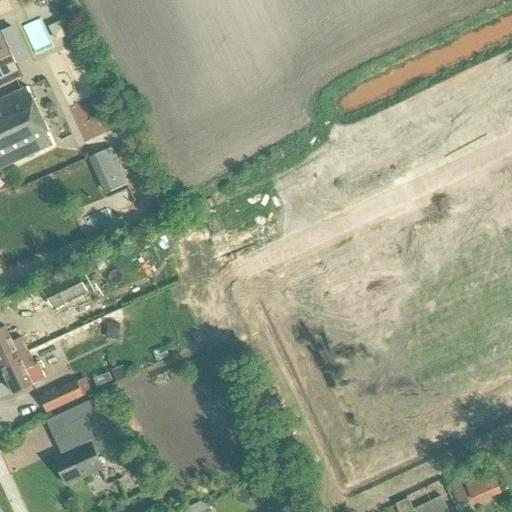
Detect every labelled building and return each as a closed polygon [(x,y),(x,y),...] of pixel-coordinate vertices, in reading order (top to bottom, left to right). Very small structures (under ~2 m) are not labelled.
[(0,88),(23,78),(1,32),(0,32),(0,88)] [(0,169),(54,144),(28,88),(0,100),(0,169)] [(79,274),(45,291),(53,307),(87,290),(79,274)] [(200,300),(209,296),(204,286),(195,290),(200,300)] [(86,329),(93,344),(104,339),(97,324),(86,329)] [(0,329),(0,365),(28,352),(21,338),(12,342),(5,328),(0,329)] [(0,365),(0,367),(13,394),(32,385),(41,381),(28,352),(0,365)] [(78,381),(41,397),(48,413),(85,396),(78,381)] [(79,447),(53,459),(65,486),(102,469),(96,456),(106,451),(89,415),(68,424),(79,447)] [(474,504),(502,492),(494,473),(466,485),(474,504)] [(416,511),(430,511),(447,504),(443,497),(415,510),(416,511)] [(400,511),(412,505),(409,499),(397,505),(400,511)]
